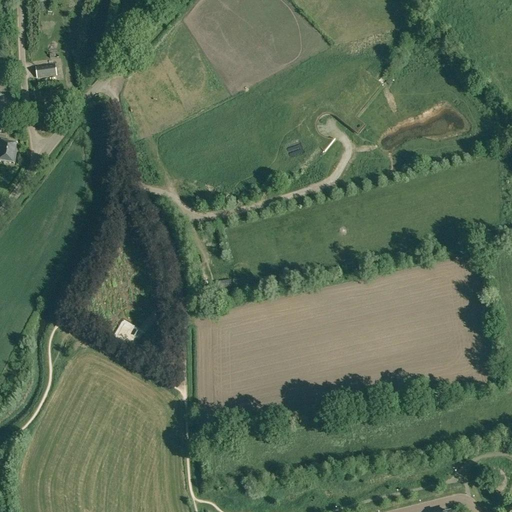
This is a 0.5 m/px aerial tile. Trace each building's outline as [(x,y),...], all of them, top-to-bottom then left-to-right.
[(38,78),(57,75),(55,64),(36,67),(38,78)] [(342,131),(380,88),(368,77),(341,107),(336,103),(328,112),(321,109),(315,109),(309,112),(303,117),(308,122),(312,118),(316,116),(320,116),(323,117),(329,120),(342,131)] [(0,161),(14,164),(18,145),(5,142),(6,135),(0,134),(0,130),(3,114),(0,113),(0,141),(1,142),(0,145),(0,161)] [(333,140),(331,140),(329,140),(328,140),(326,139),(325,139),(323,138),(322,137),(320,136),(315,143),(314,144),(325,152),(335,140),(333,140)] [(122,329),(127,338),(133,334),(129,326),(122,329)]
